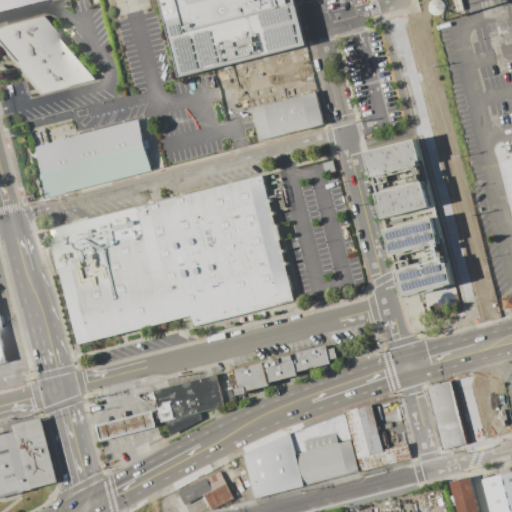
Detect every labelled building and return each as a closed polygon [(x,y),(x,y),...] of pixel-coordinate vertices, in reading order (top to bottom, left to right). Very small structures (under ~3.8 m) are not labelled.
[(0,0),(0,12),(46,0),(0,0)] [(165,0),(186,80),(307,48),(294,0),(165,0)] [(0,27),(0,45),(42,95),(97,80),(41,17),(0,27)] [(237,68),(244,95),(272,88),(313,78),(306,51),(237,68)] [(317,92),(313,78),(272,88),(276,103),(317,92)] [(254,109),(262,141),(325,125),(317,92),(276,103),(254,109)] [(33,147),(47,199),(154,172),(140,120),(33,147)] [(370,152),(406,296),(458,284),(452,263),(449,264),(422,161),(427,160),(421,139),(370,152)] [(511,206),(500,160),(511,157),(511,206)] [(331,160),(334,170),(325,172),(323,162),(331,160)] [(79,349),(48,233),(264,180),(295,303),(79,349)] [(506,309),(511,307),(511,295),(503,297),(506,309)] [(0,369),(9,367),(0,331),(0,369)] [(230,375),(238,400),(255,397),(303,378),(337,364),(332,347),(230,375)] [(154,392),(163,425),(227,408),(218,377),(154,392)] [(425,387),(441,450),(465,443),(449,381),(425,387)] [(360,470),(410,458),(407,443),(382,449),(371,405),(345,411),(360,470)] [(360,470),(345,411),(243,453),(254,497),(360,470)] [(97,425),(151,412),(155,426),(101,440),(97,425)] [(0,437),(0,500),(59,485),(44,426),(0,437)] [(511,511),(511,470),(482,479),(490,511),(511,511)] [(210,509),(232,499),(220,471),(177,491),(183,505),(204,495),(210,509)] [(449,481),(456,511),(477,511),(469,476),(449,481)]
